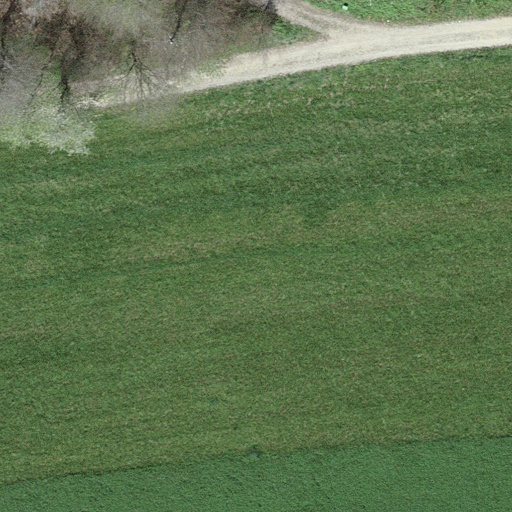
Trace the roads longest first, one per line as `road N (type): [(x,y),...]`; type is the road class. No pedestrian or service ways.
road 1 (track): [(0,96),(375,36)]
road 2 (track): [(375,36),(511,27)]
